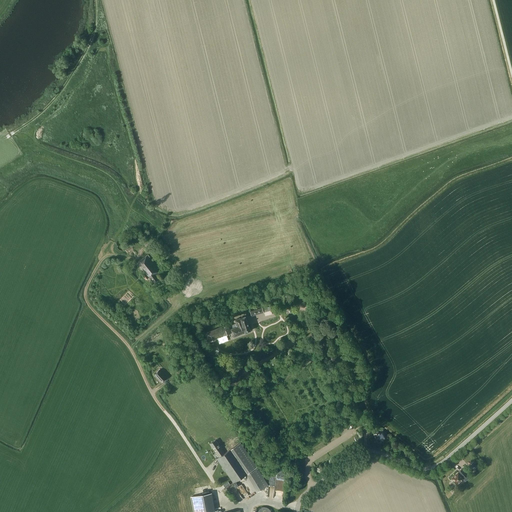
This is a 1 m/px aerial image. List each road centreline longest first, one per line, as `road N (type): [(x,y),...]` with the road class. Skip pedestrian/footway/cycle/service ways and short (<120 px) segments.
road 1 (unclassified): [(297,511),(304,494),(365,450),(433,467),(511,400)]
road 2 (track): [(165,411),(132,352),(85,297),(104,256),(126,256)]
